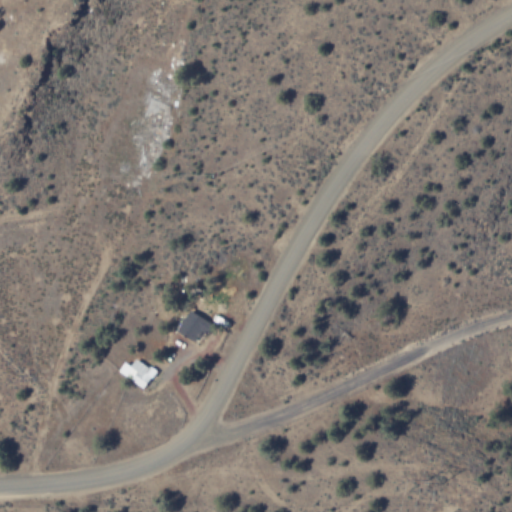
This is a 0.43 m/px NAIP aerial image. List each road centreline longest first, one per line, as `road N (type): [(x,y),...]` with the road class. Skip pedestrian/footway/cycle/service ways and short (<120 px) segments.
road 1 (residential): [(190,440),(292,255),(388,115),(443,60),(511,12)]
road 2 (residential): [(190,440),(286,419),(401,349),(511,315)]
road 3 (residential): [(190,440),(144,466),(0,484)]
